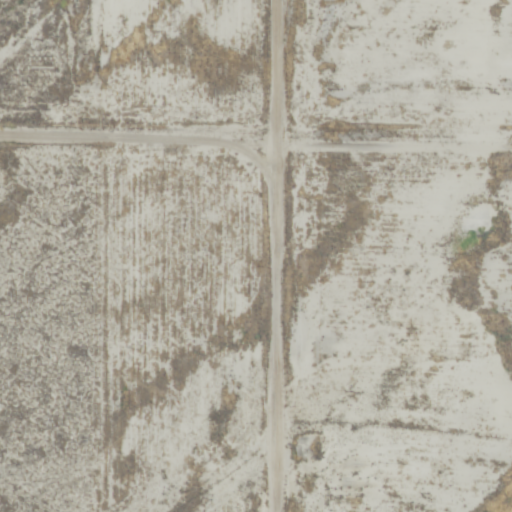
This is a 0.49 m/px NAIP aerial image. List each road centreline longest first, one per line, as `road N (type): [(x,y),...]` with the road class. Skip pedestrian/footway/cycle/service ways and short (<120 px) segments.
road 1 (track): [(0,134),(511,146)]
road 2 (track): [(276,511),(281,0)]
